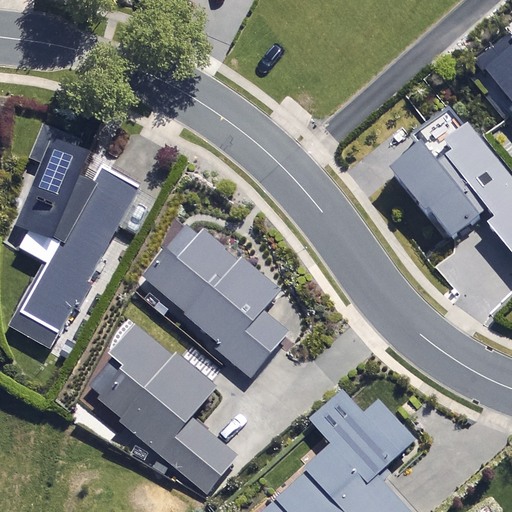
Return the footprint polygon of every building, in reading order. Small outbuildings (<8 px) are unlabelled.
[(511,45),(511,46),(511,48),(511,53),(482,77),(511,116),(511,45)] [(46,255),(106,123),(70,107),(10,239),(46,255)] [(487,221),(511,253),(511,172),(472,119),(444,140),(451,149),(438,159),(422,138),(391,162),(448,236),(488,206),(495,215),(487,221)] [(137,193),(96,172),(11,333),(52,354),(137,193)] [(279,297),(195,222),(140,285),(250,382),(288,338),(262,315),(279,297)] [(215,394),(139,329),(85,393),(206,496),(237,460),(192,422),(215,394)] [(363,421),(341,397),(309,427),(332,450),(267,511),(405,511),(377,482),(416,445),(379,406),(363,421)]
